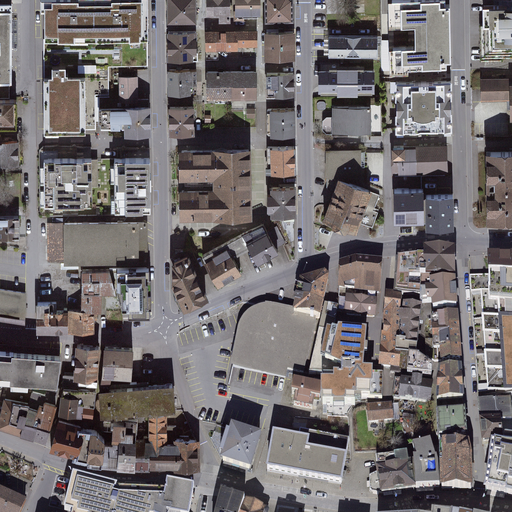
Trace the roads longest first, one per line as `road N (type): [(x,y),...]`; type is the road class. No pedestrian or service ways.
road 1 (residential): [(31,336),(26,0)]
road 2 (residential): [(163,330),(161,0)]
road 3 (residential): [(305,0),(306,270)]
road 4 (residential): [(215,483),(340,505),(477,504)]
road 5 (residential): [(463,242),(477,504)]
road 6 (residential): [(455,0),(463,242)]
road 7 (residential): [(463,242),(382,247),(306,270)]
road 8 (residential): [(208,482),(203,439),(185,409),(163,330)]
road 9 (residential): [(52,459),(107,475),(208,482)]
road 10 (residential): [(306,270),(163,330)]
road 11 (residential): [(163,330),(104,339),(31,336)]
